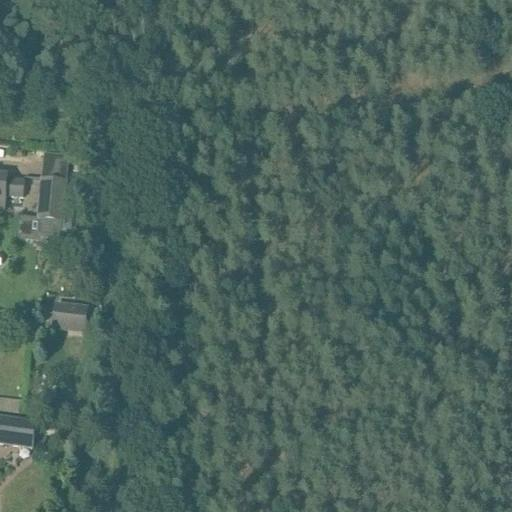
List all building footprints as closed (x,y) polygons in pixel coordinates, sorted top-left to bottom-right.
[(25,183),(8,181),(8,178),(0,177),(0,210),(5,211),(6,198),(23,200),(25,183)] [(40,181),(37,221),(62,223),(64,224),(67,183),(43,181),(40,181)] [(56,307),(53,331),(85,335),(88,311),(56,307)] [(0,400),(0,412),(20,415),(22,403),(0,400)] [(34,427),(0,421),(0,445),(30,451),(34,427)]
